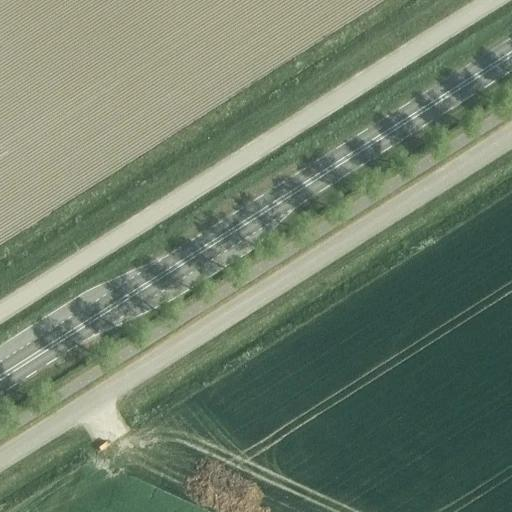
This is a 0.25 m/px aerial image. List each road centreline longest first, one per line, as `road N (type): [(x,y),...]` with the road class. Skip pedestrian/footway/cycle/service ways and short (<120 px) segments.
road 1 (unclassified): [(0,460),(511,135)]
road 2 (primary): [(0,380),(511,55)]
road 3 (unclassified): [(0,313),(493,0)]
